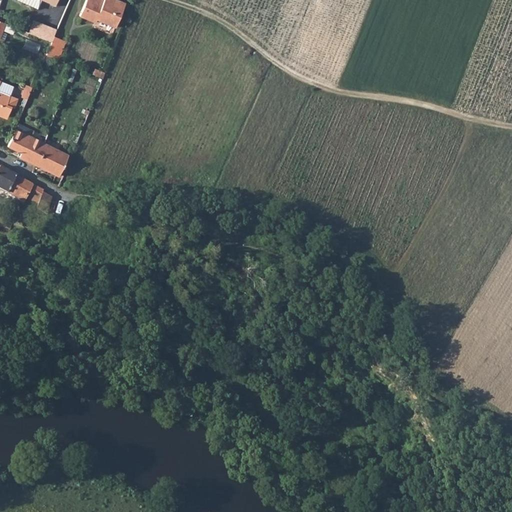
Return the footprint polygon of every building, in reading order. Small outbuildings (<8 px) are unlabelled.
[(98,0),(84,0),(79,13),(93,19),(94,16),(115,24),(124,1),(121,0),(100,0),(101,1),(98,0)] [(27,30),(37,33),(42,21),(32,17),(27,30)] [(56,26),(42,21),(37,33),(51,39),(53,33),(56,26)] [(52,54),(57,56),(65,38),(53,33),(51,39),(46,51),(52,54)] [(27,40),(25,50),(39,54),(42,44),(27,40)] [(0,112),(5,114),(10,104),(5,102),(9,93),(0,89),(0,112)] [(19,152),(18,155),(32,162),(42,143),(11,127),(3,144),(19,152)] [(42,143),(32,162),(56,174),(66,154),(42,143)] [(0,166),(0,189),(21,201),(26,192),(29,194),(27,197),(35,202),(31,209),(43,216),(50,196),(41,191),(42,189),(0,166)]
